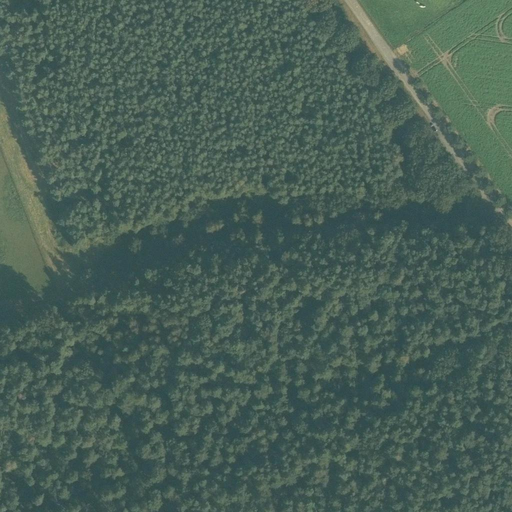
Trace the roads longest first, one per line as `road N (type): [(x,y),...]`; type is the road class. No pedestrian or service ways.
road 1 (track): [(503,220),(231,231),(173,246),(63,296)]
road 2 (track): [(503,220),(350,0)]
road 3 (track): [(63,296),(156,467)]
